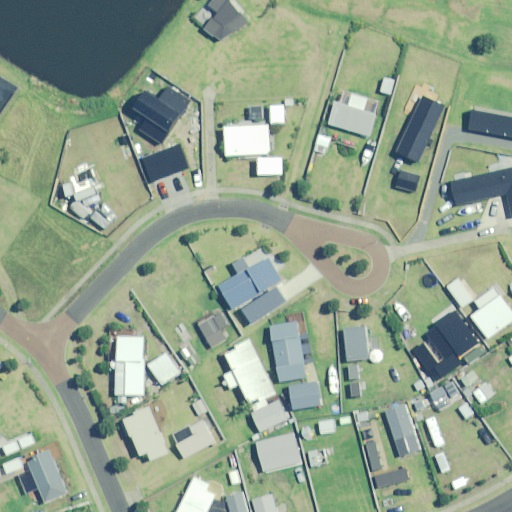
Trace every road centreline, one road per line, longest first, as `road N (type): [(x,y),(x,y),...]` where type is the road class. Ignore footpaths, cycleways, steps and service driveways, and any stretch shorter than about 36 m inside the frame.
road 1 (residential): [(37,346),(177,217),(224,207),(289,225)]
road 2 (residential): [(289,225),(372,249),(379,268),(373,279),(351,285),(299,237)]
road 3 (residential): [(118,511),(67,390),(37,346)]
